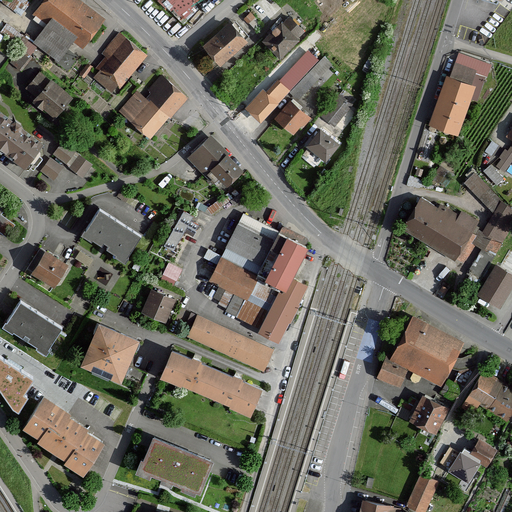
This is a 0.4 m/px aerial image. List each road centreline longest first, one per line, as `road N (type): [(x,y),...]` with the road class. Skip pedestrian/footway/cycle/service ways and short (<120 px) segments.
road 1 (residential): [(167,337),(100,496),(85,510),(53,499),(0,420)]
road 2 (residential): [(386,278),(335,455),(331,511)]
road 3 (residential): [(446,43),(374,270)]
road 4 (primary): [(374,270),(307,220),(221,118)]
road 5 (residential): [(221,118),(157,170),(33,203)]
road 6 (primary): [(221,118),(111,0)]
road 7 (primary): [(492,342),(386,278)]
